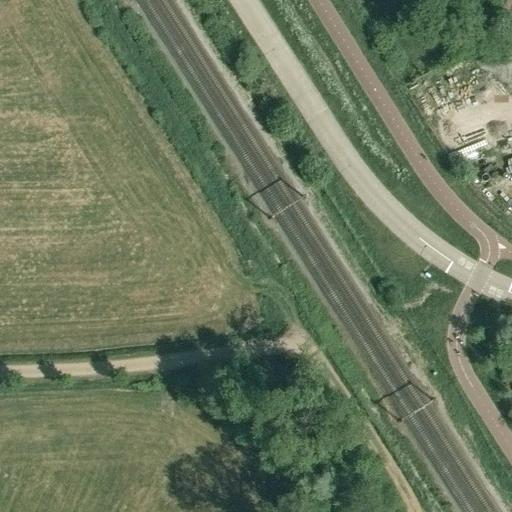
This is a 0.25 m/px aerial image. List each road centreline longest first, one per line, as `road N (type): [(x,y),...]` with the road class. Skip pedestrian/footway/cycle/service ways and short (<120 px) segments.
road 1 (track): [(310,330),(111,0)]
road 2 (unclassified): [(0,374),(246,352),(310,330)]
